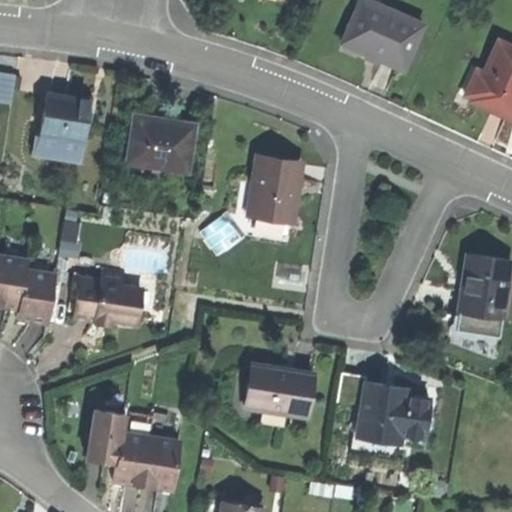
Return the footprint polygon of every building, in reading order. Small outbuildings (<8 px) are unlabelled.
[(360,2),(357,9),(372,17),(376,10),(360,2)] [(357,9),(339,46),(366,59),(367,57),(370,58),(375,60),(373,64),(399,77),(421,32),(376,10),(372,17),(357,9)] [(485,113),(508,124),(511,114),(511,48),(494,40),(480,72),(467,100),(465,104),(485,113)] [(460,97),(467,100),(480,72),(473,69),(460,97)] [(38,138),(82,144),(88,103),(65,100),(44,97),(38,138)] [(125,162),(184,172),(192,128),(161,123),(132,118),(125,162)] [(79,166),(82,144),(38,138),(35,160),(79,166)] [(248,218),(292,225),(300,166),(278,163),(256,160),(248,218)] [(196,217),(209,218),(210,203),(198,202),(196,217)] [(202,229),(219,251),(241,233),(224,212),(202,229)] [(0,305),(4,306),(19,308),(25,270),(26,260),(0,255),(0,305)] [(485,260),(464,257),(461,278),(464,279),(459,315),(502,321),(509,263),(485,260)] [(32,320),(48,323),(55,274),(25,270),(19,308),(18,318),(32,320)] [(80,278),(75,321),(94,323),(94,327),(98,327),(99,323),(105,324),(110,325),(110,329),(114,329),(115,325),(139,328),(141,308),(137,308),(139,287),(124,285),(125,274),(103,271),(102,280),(80,278)] [(500,334),(502,321),(459,315),(456,315),(454,328),(500,334)] [(280,373),(249,369),(243,412),(306,421),(313,378),(280,373)] [(384,390),(363,387),(357,438),(400,443),(400,439),(405,400),(406,392),(384,390)] [(427,403),(405,400),(400,439),(423,442),(427,403)] [(100,459),(117,461),(121,431),(123,411),(93,407),(87,457),(100,459)] [(128,482),(143,484),(149,435),(121,431),(117,461),(114,480),(128,482)] [(159,486),(173,488),(180,439),(149,435),(143,484),(159,486)] [(399,449),(400,443),(357,438),(356,444),(399,449)]
